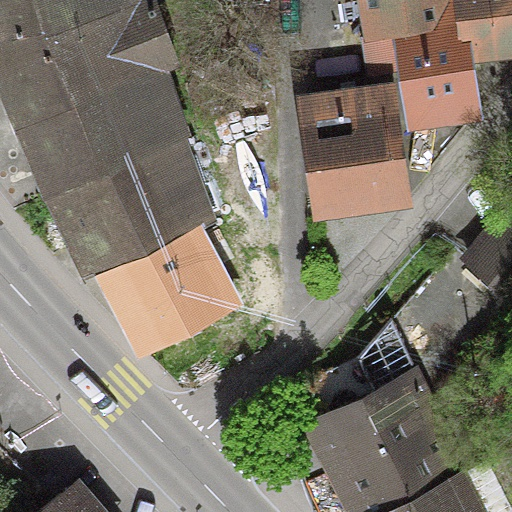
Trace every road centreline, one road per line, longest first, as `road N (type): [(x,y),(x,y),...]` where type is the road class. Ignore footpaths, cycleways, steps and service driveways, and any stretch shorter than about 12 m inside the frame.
road 1 (residential): [(189,465),(511,100)]
road 2 (secondary): [(0,268),(189,465)]
